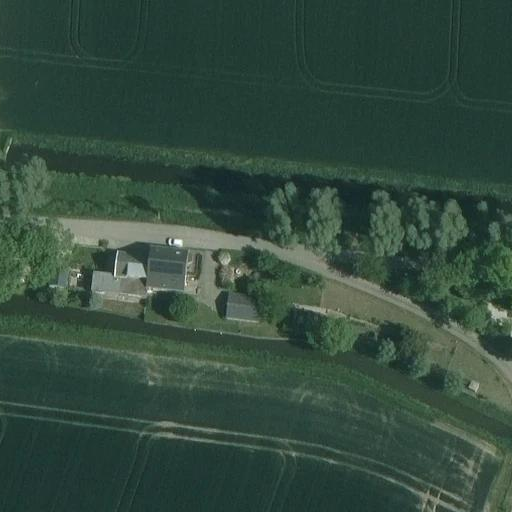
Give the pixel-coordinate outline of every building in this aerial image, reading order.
[(151,260),(148,290),(184,294),(187,266),(192,265),(192,258),(189,256),(189,255),(152,250),(151,260)] [(93,293),(120,296),(147,299),(148,290),(151,260),(119,256),(117,277),(95,275),(93,293)] [(4,261),(2,278),(19,280),(21,263),(4,261)] [(68,270),(52,268),(50,287),(66,289),(68,270)] [(261,299),(230,295),(227,320),(258,323),(261,299)] [(293,323),(318,326),(319,314),(295,310),(293,323)] [(472,384),(469,390),(476,393),(479,387),(472,384)]
